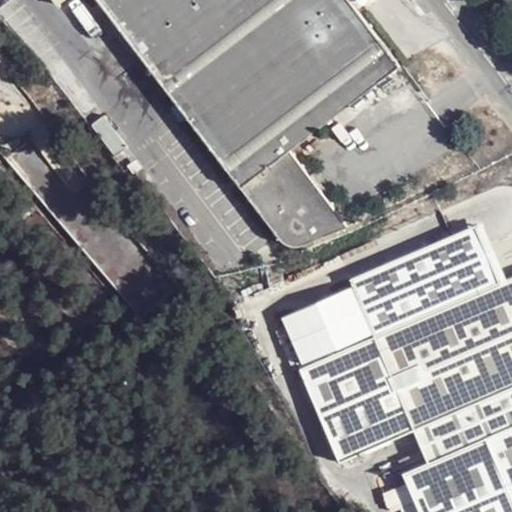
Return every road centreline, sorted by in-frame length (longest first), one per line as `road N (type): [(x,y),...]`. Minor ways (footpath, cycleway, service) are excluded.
road 1 (unknown): [(499,88),(366,182)]
road 2 (unclassified): [(433,0),(511,104)]
